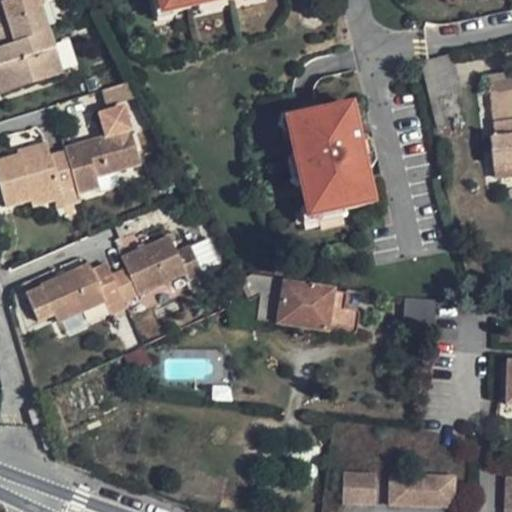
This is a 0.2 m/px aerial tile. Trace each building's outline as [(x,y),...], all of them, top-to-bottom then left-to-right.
[(0,69),(9,96),(69,75),(55,33),(44,1),(47,0),(4,0),(0,1),(0,69)] [(179,13),(176,4),(167,6),(165,0),(159,0),(165,22),(180,18),(179,13)] [(165,0),(167,6),(176,4),(179,13),(203,8),(202,4),(220,0),(232,0),(232,1),(235,0),(165,0)] [(232,1),(232,0),(220,0),(202,4),(203,8),(203,9),(209,13),(229,8),(232,2),(232,1)] [(461,96),(453,61),(428,66),(436,101),(461,96)] [(0,69),(0,93),(2,98),(9,96),(0,69)] [(511,85),(498,87),(504,132),(499,133),(499,138),(494,139),(498,169),(511,167),(511,85)] [(366,140),(358,106),(328,113),(303,119),(305,128),(296,131),(301,155),(305,154),(312,183),(308,184),(314,208),(324,206),(326,216),(350,210),(380,203),(372,169),(366,140)] [(132,132),(124,107),(99,114),(106,139),(67,150),(68,153),(53,157),(50,148),(22,156),(0,161),(0,171),(10,207),(35,200),(62,192),(78,187),(79,194),(100,188),(97,175),(141,163),(132,132)] [(296,131),(305,128),(303,119),(328,113),(326,108),(287,117),(291,132),(296,131)] [(48,139),(20,147),(22,156),(50,148),(48,139)] [(371,139),(366,140),(372,169),(377,168),(381,162),(376,143),(371,139)] [(308,184),(312,183),(305,154),(301,155),(300,155),(296,161),(301,181),(307,185),(308,184)] [(511,167),(498,169),(499,181),(511,179),(511,167)] [(36,206),(64,198),(62,192),(35,200),(36,206)] [(326,216),(324,206),(314,208),(309,210),(312,224),(351,215),(350,210),(326,216)] [(125,301),(139,295),(187,274),(190,281),(204,275),(191,245),(177,251),(171,237),(124,258),(126,265),(113,271),(109,264),(93,271),(90,263),(31,288),(45,323),(57,317),(60,324),(107,303),(113,316),(128,310),(125,301)] [(289,281),(269,278),(257,275),(241,282),(249,297),(251,300),(267,294),(262,320),(283,323),(333,330),(359,334),(364,333),(368,312),(361,308),(351,306),(354,291),(339,288),(289,281)] [(439,332),(440,326),(442,302),(409,299),(406,328),(439,332)] [(28,411),(32,426),(44,422),(39,407),(28,411)] [(381,505),(382,477),(350,476),(348,505),(381,505)] [(460,507),(460,479),(397,477),(396,506),(460,507)]
